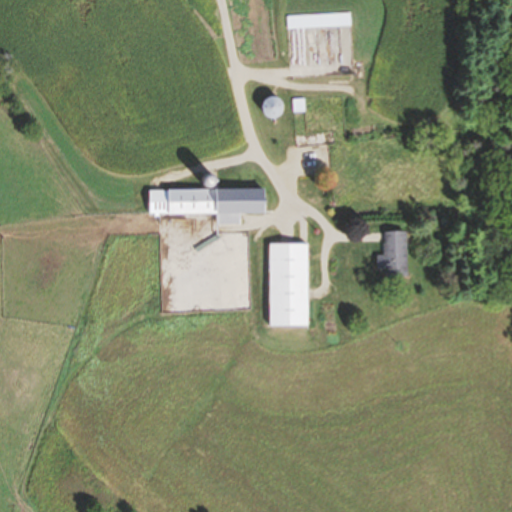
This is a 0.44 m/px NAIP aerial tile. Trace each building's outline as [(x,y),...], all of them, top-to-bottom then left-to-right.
[(288,16),(288,30),(353,27),(352,14),(288,16)] [(279,99),(266,99),(267,117),(280,116),(279,99)] [(241,225),(241,214),(264,214),(263,189),(148,190),(149,215),(218,214),(218,225),(241,225)] [(407,277),(407,231),(384,231),(385,278),(407,277)] [(268,327),(309,327),(309,244),(268,244),(268,327)]
